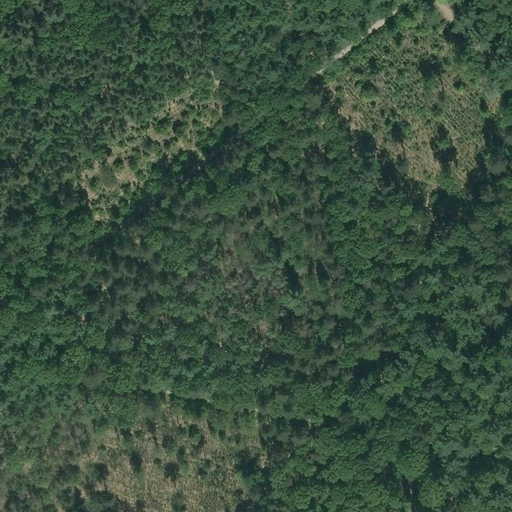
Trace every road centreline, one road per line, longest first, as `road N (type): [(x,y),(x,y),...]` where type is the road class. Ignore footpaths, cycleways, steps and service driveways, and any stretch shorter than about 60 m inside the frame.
road 1 (track): [(0,2),(60,43),(195,17),(219,84),(324,200),(357,257),(354,334),(336,399),(341,425)]
road 2 (track): [(0,322),(410,0)]
